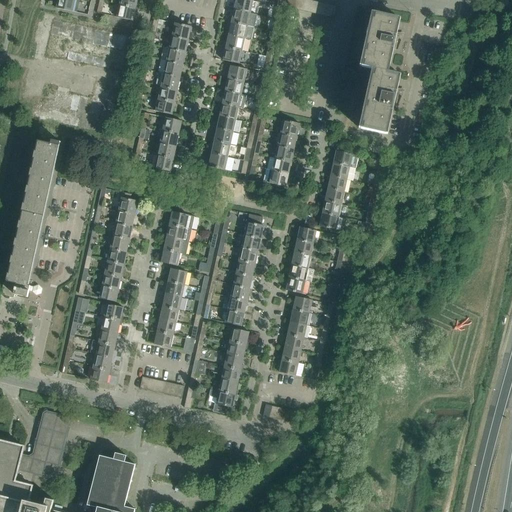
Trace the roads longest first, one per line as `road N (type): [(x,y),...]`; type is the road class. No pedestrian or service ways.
road 1 (residential): [(31,382),(48,312),(73,258),(87,187)]
road 2 (residential): [(142,409),(135,447),(32,421),(3,376)]
road 3 (residential): [(263,386),(258,324),(285,222)]
road 4 (residential): [(402,147),(424,2)]
road 5 (motorway): [(511,369),(476,511)]
